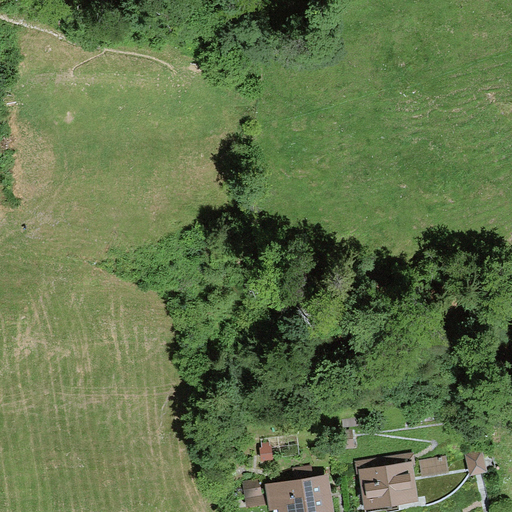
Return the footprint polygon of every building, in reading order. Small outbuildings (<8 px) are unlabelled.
[(339,447),(354,445),(352,425),(337,427),(339,447)] [(469,478),(487,475),(482,452),(465,455),(469,478)] [(355,476),(358,476),(363,511),(394,511),(418,509),(411,467),(415,467),(413,454),(353,463),(355,476)] [(421,479),(447,475),(444,457),(418,462),(421,479)] [(332,511),(327,478),(312,480),(310,466),(290,469),(292,483),(263,488),(266,511),(332,511)]
